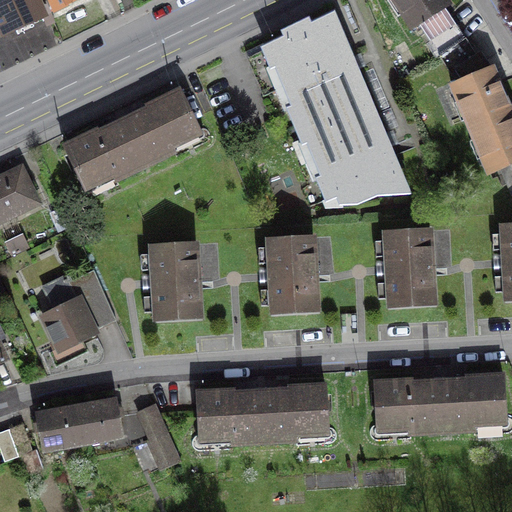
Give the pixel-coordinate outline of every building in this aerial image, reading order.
[(41,0),(0,0),(0,26),(7,41),(51,22),(41,0)] [(52,0),(57,10),(76,0),(52,0)] [(456,0),(398,0),(422,35),(462,8),(456,0)] [(408,196),(335,17),(268,46),(338,206),(408,196)] [(511,82),(508,72),(462,89),(499,186),(511,181),(511,82)] [(203,139),(180,91),(64,145),(86,193),(203,139)] [(26,171),(0,182),(0,230),(44,210),(26,171)] [(511,226),(501,227),(506,302),(511,302),(511,226)] [(430,232),(388,233),(390,307),(432,306),(430,232)] [(314,239),(270,241),(272,311),(317,309),(314,239)] [(198,247),(155,248),(157,318),(200,317),(198,247)] [(91,303),(49,322),(63,354),(105,336),(91,303)] [(4,331),(0,332),(0,368),(15,363),(4,331)] [(506,376),(380,385),(384,437),(510,429),(506,376)] [(326,385),(200,393),(204,445),(330,437),(326,385)] [(133,400),(56,412),(61,448),(139,436),(133,400)] [(183,463),(162,410),(140,419),(161,471),(183,463)] [(27,427),(0,437),(0,444),(7,465),(37,454),(27,427)]
